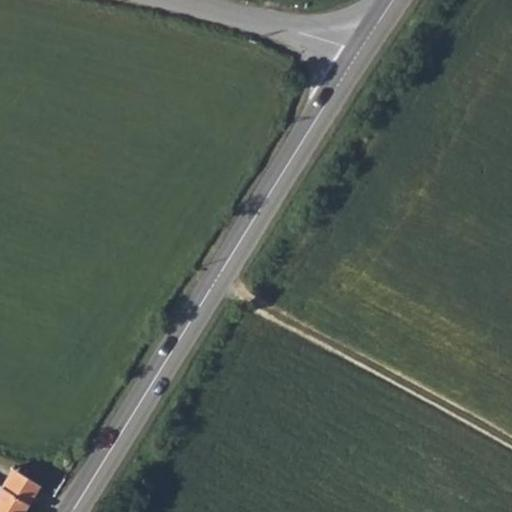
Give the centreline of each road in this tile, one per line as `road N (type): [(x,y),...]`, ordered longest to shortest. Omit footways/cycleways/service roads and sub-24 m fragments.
road 1 (tertiary): [(362,52),(73,511)]
road 2 (tertiary): [(173,0),(362,52)]
